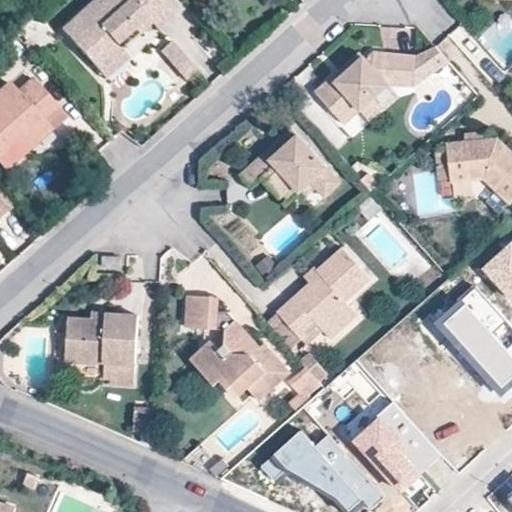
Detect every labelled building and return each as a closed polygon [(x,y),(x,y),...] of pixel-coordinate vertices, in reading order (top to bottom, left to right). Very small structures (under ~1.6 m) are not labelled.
[(134,30),(147,18),(153,24),(170,10),(160,0),(96,0),(62,30),(99,73),(123,51),(117,45),(125,38),(134,30)] [(158,30),(175,16),(170,10),(153,24),(158,30)] [(140,36),(153,24),(147,18),(134,30),(140,36)] [(381,27),(381,47),(412,48),(413,28),(381,27)] [(197,72),(171,42),(159,52),(186,82),(197,72)] [(436,47),(416,56),(399,55),(369,53),(365,56),(335,84),(330,80),(316,93),(346,126),(361,112),(376,99),(390,85),(414,87),(450,63),(436,47)] [(106,80),(130,59),(123,51),(99,73),(106,80)] [(335,84),(365,56),(361,52),(330,80),(335,84)] [(66,117),(32,79),(18,92),(9,82),(0,91),(0,155),(42,119),(52,130),(66,117)] [(371,123),(386,110),(376,99),(361,112),(371,123)] [(27,151),(52,130),(42,119),(18,141),(27,151)] [(300,194),(328,168),(292,129),(276,144),(280,149),(270,159),(265,154),(253,165),(241,175),(253,188),(263,179),(280,199),(293,186),(300,194)] [(484,140),(483,131),(465,133),(466,142),(484,140)] [(511,202),(511,151),(498,138),(491,139),(484,140),(466,142),(447,144),(448,151),(435,152),(436,164),(449,163),(451,180),(451,183),(453,182),(472,180),(484,179),(510,204),(511,202)] [(270,159),(280,149),(276,144),(265,154),(270,159)] [(451,180),(449,163),(436,164),(438,181),(451,180)] [(325,199),(342,184),(328,168),(300,194),(305,200),(316,189),(325,199)] [(474,195),(472,180),(453,182),(455,198),(474,195)] [(0,214),(13,203),(0,188),(0,214)] [(511,243),(484,269),(511,300),(511,243)] [(347,303),(372,280),(342,246),(316,269),(320,273),(309,283),(277,312),(278,313),(302,341),(319,326),(324,332),(351,308),(347,303)] [(121,269),(122,258),(102,256),(101,267),(121,269)] [(320,273),(316,269),(314,267),(303,276),(309,283),(320,273)] [(511,326),(477,286),(462,299),(466,304),(446,321),(503,386),(511,378),(511,326)] [(291,371),(265,342),(252,355),(235,335),(235,320),(228,312),(219,311),(219,314),(206,313),(207,297),(188,296),(186,328),(205,330),(204,348),(191,360),(215,386),(222,379),(241,380),(249,389),(259,401),(291,371)] [(219,311),(220,298),(207,297),(206,313),(219,314),(219,311)] [(331,340),(358,316),(351,308),(324,332),(331,340)] [(136,365),(139,315),(105,313),(105,320),(91,319),(68,318),(66,360),(104,363),(136,365)] [(302,341),(278,313),(266,323),(291,351),(302,341)] [(260,347),(235,320),(235,335),(252,355),(260,347)] [(307,346),(324,332),(319,326),(302,341),(307,346)] [(409,353),(392,369),(425,404),(441,389),(450,399),(455,395),(463,387),(444,366),(431,378),(409,353)] [(311,355),(302,363),(306,367),(319,382),(328,374),(311,355)] [(135,387),(136,365),(104,363),(103,380),(110,380),(110,385),(135,387)] [(298,413),(325,389),(319,382),(306,367),(289,382),(299,394),(289,403),(298,413)] [(249,389),(241,380),(222,379),(239,399),(249,389)] [(457,473),(394,403),(354,439),(402,492),(420,476),(426,471),(441,487),(457,473)] [(371,508),(384,497),(332,435),(317,444),(303,431),(262,466),(275,479),(286,470),(337,496),(350,510),(357,505),(363,500),(371,508)] [(35,490),(40,477),(28,473),(23,485),(35,490)] [(15,511),(16,507),(0,502),(0,511),(15,511)]
